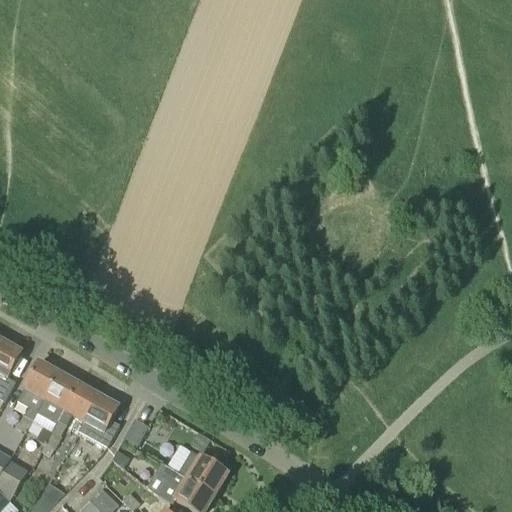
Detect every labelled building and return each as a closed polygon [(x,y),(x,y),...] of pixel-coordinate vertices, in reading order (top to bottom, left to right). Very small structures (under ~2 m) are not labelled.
[(0,346),(0,404),(4,406),(15,387),(7,383),(22,357),(1,345),(0,346)] [(23,394),(17,405),(28,412),(24,420),(33,425),(37,418),(59,378),(39,366),(23,394)] [(59,378),(37,418),(56,428),(58,425),(78,389),(59,378)] [(66,429),(71,421),(82,428),(98,400),(78,389),(58,425),(66,429)] [(107,451),(119,429),(111,425),(119,412),(98,400),(82,428),(78,435),(107,451)] [(23,420),(17,432),(25,437),(32,425),(23,420)] [(134,423),(122,444),(137,452),(148,431),(134,423)] [(36,443),(45,448),(52,436),(43,431),(36,443)] [(61,442),(52,436),(45,448),(53,453),(54,454),(61,442)] [(210,445),(203,441),(200,445),(207,449),(210,445)] [(49,460),(53,453),(45,448),(40,456),(49,460)] [(117,454),(112,463),(123,472),(129,462),(117,454)] [(0,482),(10,465),(12,462),(0,455),(0,482)] [(190,455),(177,478),(214,500),(228,478),(190,455)] [(10,465),(0,482),(0,496),(10,506),(27,475),(10,465)] [(172,509),(175,506),(185,511),(207,511),(214,500),(177,478),(164,470),(158,481),(166,486),(158,500),(172,509)] [(89,505),(96,511),(116,511),(118,510),(101,493),(89,505)] [(44,494),(34,511),(49,511),(58,503),(44,494)] [(129,497),(121,505),(128,511),(135,511),(140,508),(129,497)]
